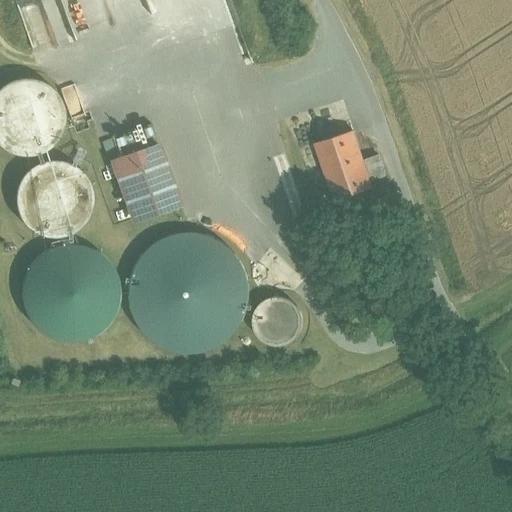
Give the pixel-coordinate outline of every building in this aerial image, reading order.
[(63,132),(66,116),(63,101),(54,88),(41,80),(25,77),(10,81),(0,87),(0,147),(12,155),(27,157),(42,154),(55,145),(63,132)] [(354,131),(316,143),(335,200),(373,188),(371,181),(364,160),(354,131)] [(159,146),(113,163),(134,220),(180,204),(159,146)] [(379,155),(364,160),(371,181),(386,176),(379,155)] [(92,213),(95,198),(91,183),(82,170),(69,162),(54,159),(39,162),(26,171),(18,184),(15,200),(18,215),(27,228),(40,236),(56,239),(71,235),(84,226),(92,213)] [(246,316),(250,292),(245,268),(231,249),(211,236),(187,231),(164,237),(144,250),(131,271),(127,294),(132,318),(146,338),(166,351),(190,355),(213,350),(233,336),(246,316)] [(117,311),(120,292),(116,273),(105,257),(89,247),(70,243),(51,247),(35,259),(25,275),(21,294),(26,313),(37,329),(53,339),(72,342),(91,338),(107,327),(117,311)] [(301,331),(303,321),(301,312),(295,304),(287,298),(277,297),(267,299),(259,304),(254,313),(252,322),(254,332),(260,340),(268,345),(278,347),(288,345),(296,339),(301,331)]
